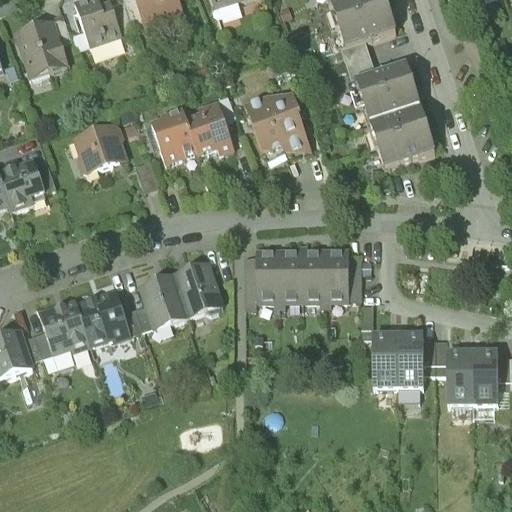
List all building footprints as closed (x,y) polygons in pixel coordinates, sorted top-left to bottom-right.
[(178,0),(132,0),(145,36),(186,23),(178,0)] [(208,0),(212,13),(255,0),(208,0)] [(330,0),(333,9),(362,0),(330,0)] [(362,0),(333,9),(347,54),(400,38),(388,0),(362,0)] [(478,0),(453,0),(457,10),(479,2),(478,0)] [(77,16),(88,61),(124,52),(113,7),(77,16)] [(13,40),(26,88),(69,76),(57,28),(13,40)] [(0,51),(0,84),(10,81),(0,51)] [(355,83),(369,130),(425,113),(412,67),(355,83)] [(261,172),(312,155),(292,93),(241,110),(261,172)] [(218,108),(183,120),(197,161),(200,170),(235,158),(218,108)] [(183,120),(181,112),(146,123),(163,172),(197,161),(183,120)] [(369,130),(383,177),(439,160),(425,113),(369,130)] [(118,128),(71,142),(83,184),(131,169),(118,128)] [(31,154),(0,163),(0,194),(7,218),(47,206),(31,154)] [(303,240),(279,241),(280,312),(304,312),(303,240)] [(327,240),(303,240),(304,312),(328,312),(327,240)] [(351,240),(327,240),(328,312),(351,312),(351,240)] [(279,241),(255,241),(256,313),(280,312),(279,241)] [(211,268),(174,280),(188,325),(226,313),(211,268)] [(174,280),(136,291),(150,337),(188,325),(174,280)] [(117,297),(78,307),(90,354),(130,344),(117,297)] [(78,307),(38,318),(51,365),(90,354),(78,307)] [(0,340),(0,382),(32,374),(21,335),(0,340)] [(398,344),(373,344),(374,398),(398,398),(398,344)] [(398,344),(398,398),(424,398),(423,344),(398,344)] [(472,361),(447,362),(447,415),(473,415),(472,361)] [(472,361),(473,415),(497,415),(497,361),(472,361)] [(214,373),(213,374),(218,389),(231,385),(227,369),(214,373)]
